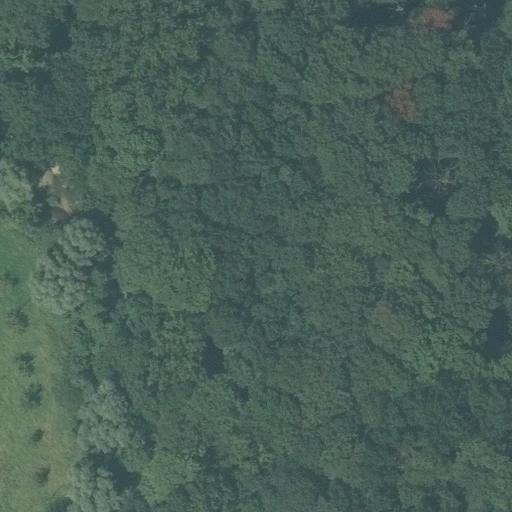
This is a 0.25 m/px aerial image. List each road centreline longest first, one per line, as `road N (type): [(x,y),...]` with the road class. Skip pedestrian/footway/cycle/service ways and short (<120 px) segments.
road 1 (unclassified): [(0,137),(51,160),(103,250),(125,318),(153,511)]
road 2 (track): [(26,144),(104,0)]
